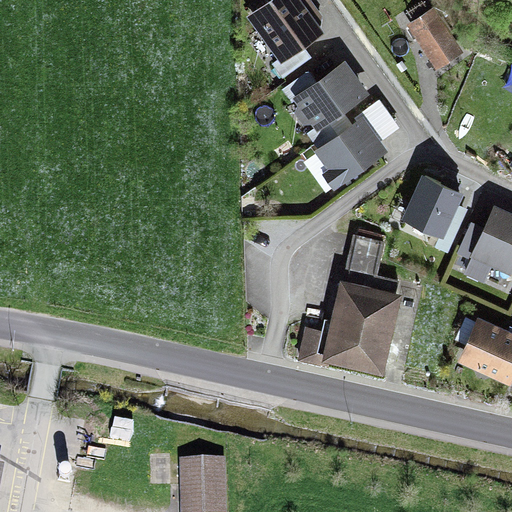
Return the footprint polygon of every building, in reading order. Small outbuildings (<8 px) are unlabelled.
[(272,42),(282,56),(318,30),(296,0),(272,0),(255,13),(274,40),(272,42)] [(413,23),(438,63),(457,51),(432,11),(413,23)] [(341,65),(298,96),(319,124),(362,93),(341,65)] [(372,110),(358,120),(373,141),(387,130),(372,110)] [(358,120),(319,149),(341,179),(380,151),(358,120)] [(440,232),(459,190),(425,175),(406,217),(440,232)] [(511,261),(511,215),(495,208),(475,252),(509,268),(511,261)] [(357,235),(345,285),(363,289),(367,272),(376,274),(384,241),(357,235)] [(394,296),(363,289),(345,285),(329,353),(378,365),(394,296)] [(465,356),(507,376),(511,365),(511,337),(480,323),(465,356)] [(305,332),(300,357),(316,361),(322,336),(305,332)] [(185,463),(185,511),(221,511),(220,462),(185,463)]
